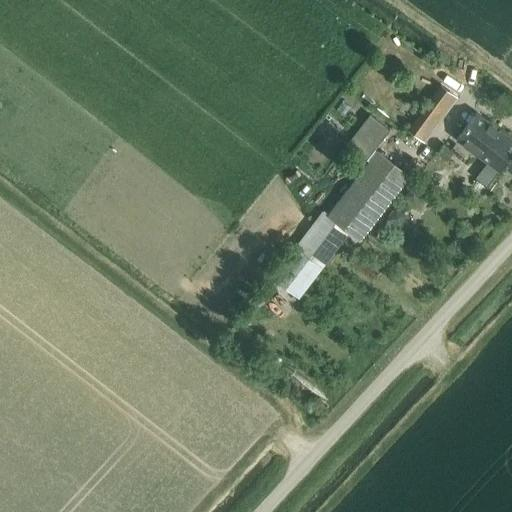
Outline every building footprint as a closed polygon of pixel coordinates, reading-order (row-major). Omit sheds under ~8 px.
[(408,129),(412,133),(425,142),(458,97),(440,84),(408,129)] [(511,168),(511,139),(476,113),(456,140),(479,157),(480,157),(487,162),(476,178),(486,186),(497,171),(499,172),(505,163),(511,168)] [(370,114),(347,143),(366,158),(389,129),(370,114)] [(443,146),(437,154),(446,161),(453,152),(443,146)] [(324,212),(296,247),(320,265),(347,230),(359,240),(409,176),(377,151),(327,215),(324,212)]
